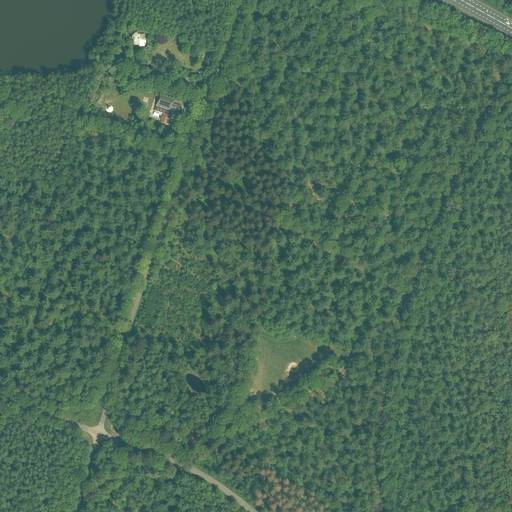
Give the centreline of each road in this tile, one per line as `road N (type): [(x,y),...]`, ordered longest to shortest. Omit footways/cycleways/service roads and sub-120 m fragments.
road 1 (unclassified): [(99,434),(106,391),(243,0)]
road 2 (track): [(382,511),(376,474),(383,395),(421,254),(460,164)]
road 3 (track): [(189,468),(215,441),(315,396),(404,312)]
road 4 (track): [(180,181),(337,257),(407,302)]
road 5 (track): [(511,98),(499,75),(460,164),(351,128)]
road 6 (track): [(499,75),(485,54),(332,0)]
road 7 (tertiary): [(252,511),(199,473),(99,434)]
road 8 (track): [(0,236),(141,291)]
road 9 (track): [(351,128),(268,107),(218,71)]
